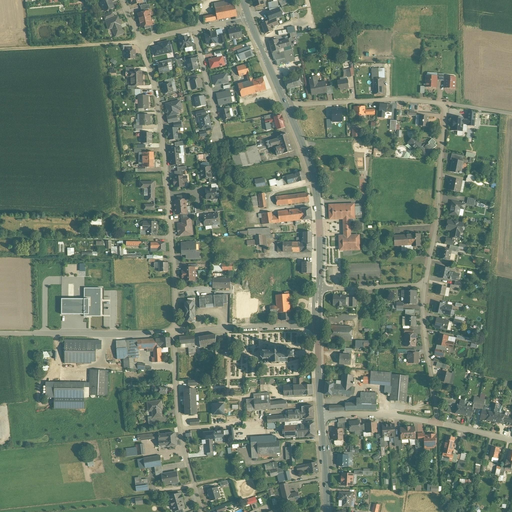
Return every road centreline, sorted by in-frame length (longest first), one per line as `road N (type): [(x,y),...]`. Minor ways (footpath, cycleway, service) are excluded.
road 1 (residential): [(288,107),(400,97),(443,104),(425,284)]
road 2 (residential): [(141,41),(163,138),(176,331)]
road 3 (secondary): [(319,288),(315,189),(288,107)]
road 4 (residential): [(176,331),(180,427),(203,511)]
road 5 (track): [(141,41),(0,49)]
road 6 (residential): [(317,325),(176,331)]
road 7 (residential): [(176,331),(35,334)]
road 8 (residential): [(425,284),(439,422)]
